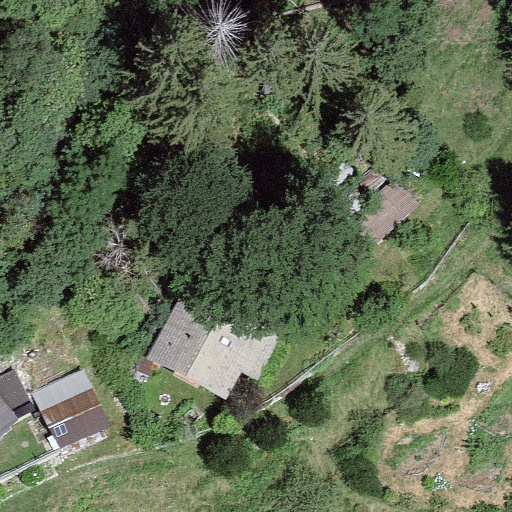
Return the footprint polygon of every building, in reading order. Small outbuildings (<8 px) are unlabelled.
[(355,219),(397,254),(435,208),(393,173),(355,219)] [(281,334),(184,284),(144,361),(225,403),(240,374),(255,382),(281,334)] [(13,370),(0,376),(0,403),(8,413),(28,404),(13,370)] [(33,393),(59,449),(107,426),(82,371),(33,393)] [(0,432),(14,422),(8,413),(0,403),(0,432)]
